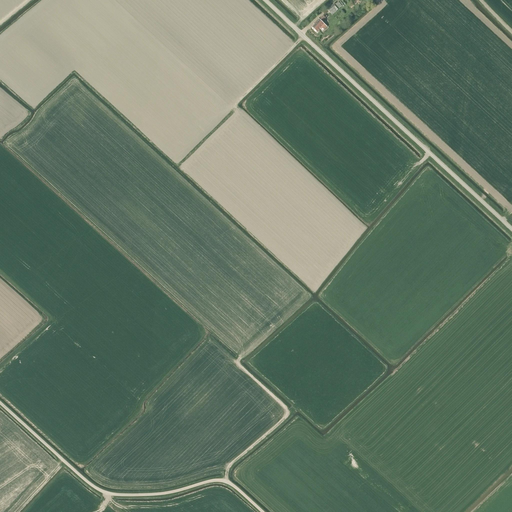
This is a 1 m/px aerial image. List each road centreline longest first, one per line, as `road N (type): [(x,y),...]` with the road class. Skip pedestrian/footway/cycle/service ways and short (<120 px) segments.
road 1 (unclassified): [(511,229),(265,0)]
road 2 (unclassified): [(262,511),(225,479),(158,495),(94,490),(0,405)]
